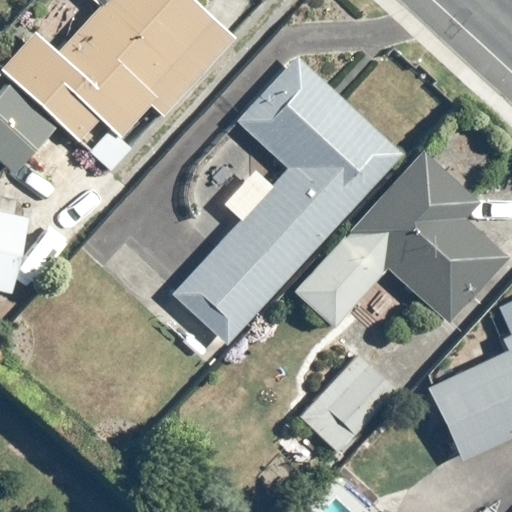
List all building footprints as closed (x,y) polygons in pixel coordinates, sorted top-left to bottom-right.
[(232,35),(194,0),(56,0),(0,60),(0,69),(106,168),(125,148),(115,139),(148,103),(159,113),(232,35)] [(221,202),(237,217),(169,290),(222,340),(387,164),(377,155),(388,143),(293,53),(234,116),(270,150),(236,186),(221,202)] [(51,126),(2,81),(0,83),(0,167),(7,174),(51,126)] [(472,195),(420,147),(290,287),(331,324),(386,266),(442,318),(505,251),(460,209),(472,195)] [(0,210),(0,283),(10,284),(26,217),(0,210)] [(511,432),(511,326),(498,333),(504,347),(425,384),(459,457),(511,432)] [(395,386),(354,346),(291,409),(332,449),(395,386)]
